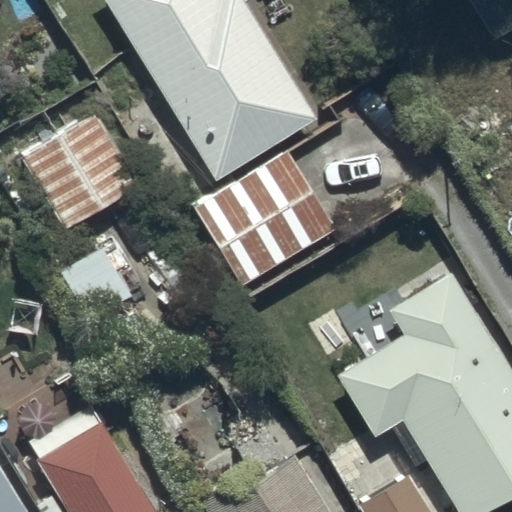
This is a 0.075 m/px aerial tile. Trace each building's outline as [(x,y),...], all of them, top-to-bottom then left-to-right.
[(97,0),(206,175),(308,113),(238,0),(97,0)] [(511,0),(464,0),(483,31),(511,14),(511,0)] [(89,109),(15,155),(60,227),(134,181),(89,109)] [(275,149),(182,202),(228,283),(322,230),(275,149)] [(463,511),(511,482),(511,385),(438,264),(377,301),(394,329),(327,370),(364,431),(391,415),(450,511),(463,511)] [(25,454),(60,511),(150,511),(91,414),(25,454)] [(326,511),(282,443),(193,500),(200,511),(326,511)] [(428,511),(403,471),(352,502),(357,511),(428,511)] [(0,511),(17,511),(0,483),(0,511)]
